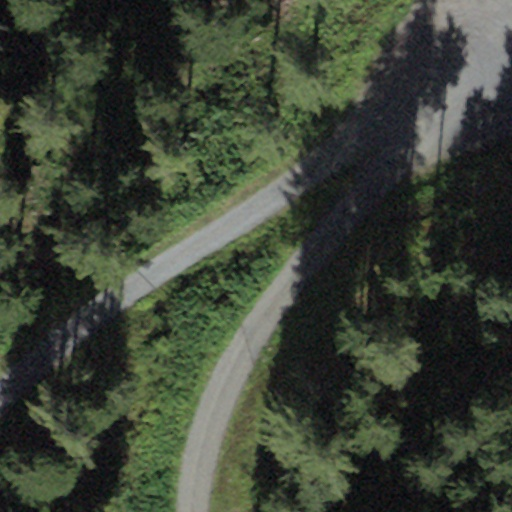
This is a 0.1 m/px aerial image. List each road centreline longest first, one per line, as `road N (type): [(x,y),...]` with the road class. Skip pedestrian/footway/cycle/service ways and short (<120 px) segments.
road 1 (track): [(0,393),(140,284),(402,163)]
road 2 (track): [(195,511),(213,406),(257,331),(402,163)]
road 3 (track): [(402,163),(511,71)]
